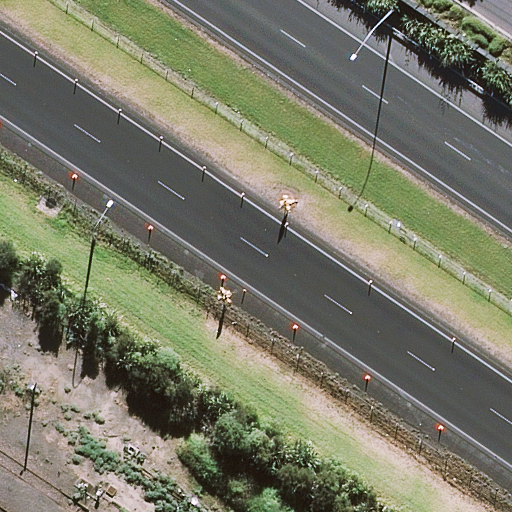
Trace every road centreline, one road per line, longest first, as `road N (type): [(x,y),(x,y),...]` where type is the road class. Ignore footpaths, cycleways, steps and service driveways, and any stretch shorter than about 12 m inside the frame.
road 1 (motorway): [(511,426),(0,70)]
road 2 (motorway): [(282,0),(511,160)]
